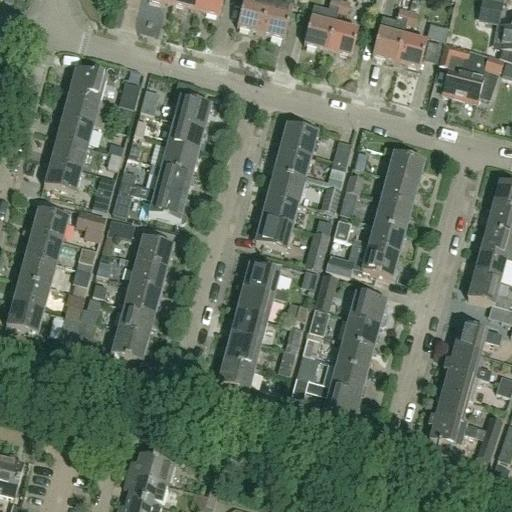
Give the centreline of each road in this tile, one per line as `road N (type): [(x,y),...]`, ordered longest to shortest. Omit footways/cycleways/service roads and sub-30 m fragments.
road 1 (residential): [(382,465),(466,149)]
road 2 (residential): [(171,409),(255,94)]
road 3 (tertiary): [(255,94),(44,34)]
road 4 (residential): [(382,465),(171,409)]
road 5 (tertiary): [(466,149),(255,94)]
road 6 (residential): [(171,409),(0,364)]
road 7 (residential): [(0,197),(44,34)]
road 8 (residential): [(511,509),(382,465)]
